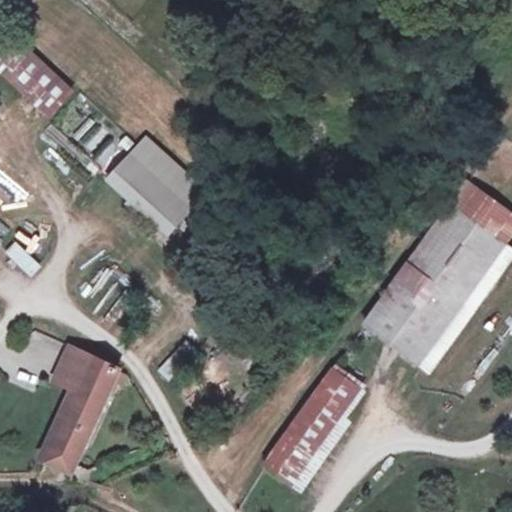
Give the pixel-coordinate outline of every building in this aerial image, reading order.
[(21,30),(0,11),(0,54),(64,113),(79,98),(87,90),(21,30)] [(213,199),(155,147),(145,159),(129,178),(186,229),(202,212),(213,199)] [(505,229),(451,190),(440,206),(493,243),(505,229)] [(440,206),(353,323),(408,362),(493,243),(440,206)] [(1,254),(32,277),(42,264),(12,240),(1,254)] [(173,387),(205,359),(188,340),(156,368),(173,387)] [(92,413),(114,365),(63,343),(53,367),(77,377),(42,456),(69,467),(72,460),(78,446),(92,413)] [(116,375),(119,367),(114,365),(110,372),(116,375)] [(323,370),(256,465),(283,485),(350,389),(323,370)] [(77,463),(83,449),(78,446),(72,460),(77,463)]
